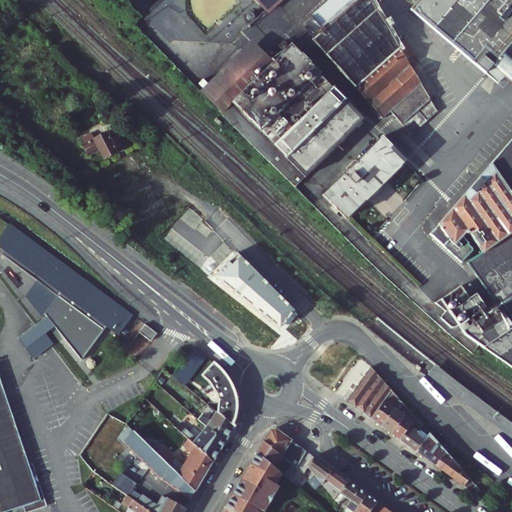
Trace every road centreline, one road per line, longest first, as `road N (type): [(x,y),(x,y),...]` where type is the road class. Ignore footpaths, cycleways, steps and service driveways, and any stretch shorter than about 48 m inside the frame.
road 1 (tertiary): [(158,294),(0,173)]
road 2 (tertiary): [(463,511),(343,425)]
road 3 (tertiary): [(158,294),(251,390)]
road 4 (tertiary): [(271,363),(158,294)]
